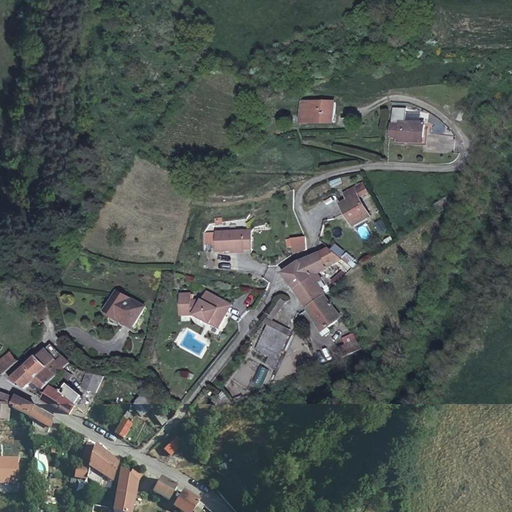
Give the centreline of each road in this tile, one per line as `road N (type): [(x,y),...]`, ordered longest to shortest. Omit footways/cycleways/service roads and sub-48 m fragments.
road 1 (residential): [(141,454),(185,418),(281,285),(277,267),(323,244),(297,195),(320,174),(458,168)]
road 2 (residential): [(141,454),(0,383)]
